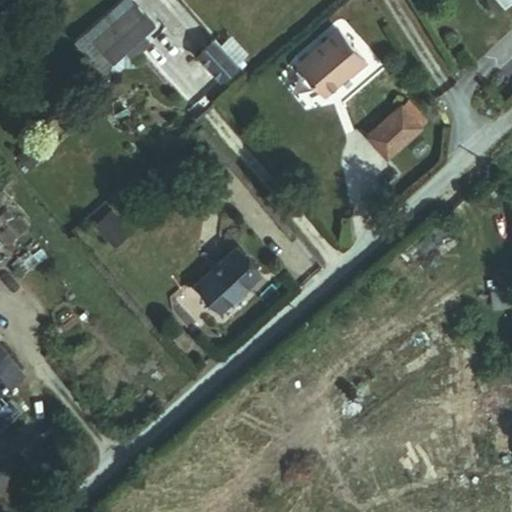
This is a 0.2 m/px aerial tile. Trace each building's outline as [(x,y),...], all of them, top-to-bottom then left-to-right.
[(132,0),(127,0),(88,34),(109,60),(121,50),(126,55),(145,39),(139,32),(151,22),(132,0)] [(333,21),(296,55),(324,85),(361,51),(333,21)] [(242,66),(212,36),(196,50),(227,81),(242,66)] [(400,102),(367,134),(387,155),(420,124),(400,102)] [(243,255),(208,287),(223,303),(258,271),(243,255)] [(0,398),(3,402),(27,383),(0,350),(0,398)] [(511,416),(497,416),(496,456),(511,456),(511,416)]
